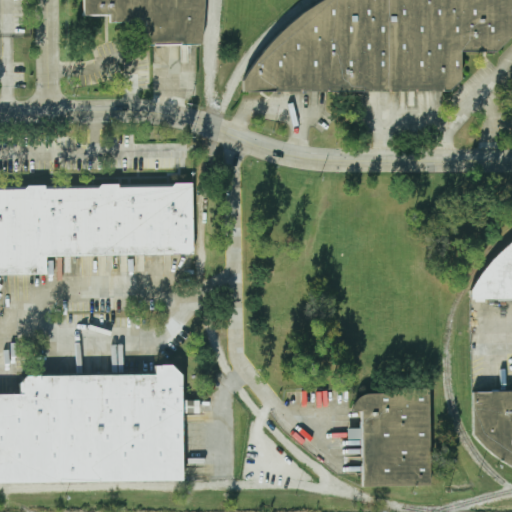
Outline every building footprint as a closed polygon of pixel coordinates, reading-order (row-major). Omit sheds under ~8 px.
[(84,0),(203,0),(203,47),(147,47),(147,18),(85,18),(84,0)] [(244,90),(251,75),(259,61),(268,48),(279,35),(290,24),(303,13),(317,4),(325,0),(511,0),(511,32),(494,52),(462,53),(463,81),(447,91),(311,89),(244,90)] [(0,273),(49,273),(49,254),(195,255),(196,183),(178,183),(175,186),(122,188),(122,184),(104,184),(101,188),(48,189),(48,185),(30,186),(27,189),(0,190),(0,273)] [(471,299),(511,299),(511,242),(501,251),(484,270),(471,291),(471,299)] [(0,393),(18,393),(17,383),(24,375),(154,373),(154,365),(169,364),(179,373),(181,480),(0,482),(0,393)] [(352,412),(361,411),(363,487),(431,486),(430,389),(383,390),(384,394),(367,394),(363,395),(359,397),(356,400),(354,403),(352,407),(352,412)] [(474,392),(511,391),(511,467),(509,466),(490,452),(474,435),(474,392)]
